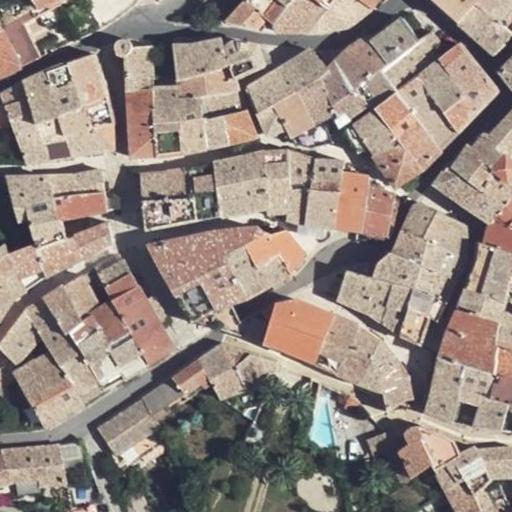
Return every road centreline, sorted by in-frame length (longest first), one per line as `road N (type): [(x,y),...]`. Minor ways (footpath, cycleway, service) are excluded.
road 1 (residential): [(0,442),(76,425),(297,282),(375,248)]
road 2 (residential): [(140,20),(318,42),(357,34),(397,0)]
road 3 (residential): [(0,86),(140,20)]
